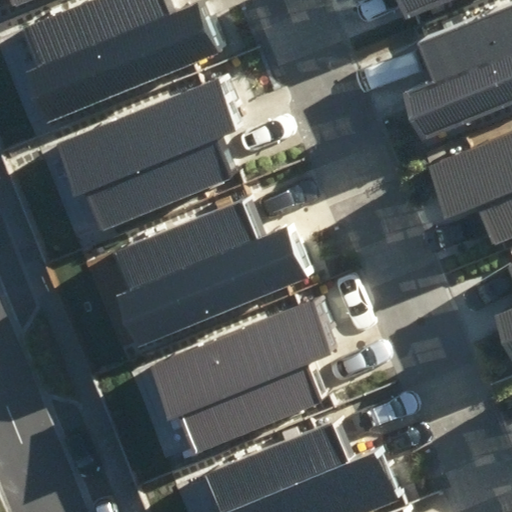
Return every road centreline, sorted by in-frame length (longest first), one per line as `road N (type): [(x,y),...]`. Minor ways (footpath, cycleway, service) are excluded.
road 1 (residential): [(272,0),(471,511)]
road 2 (residential): [(48,511),(0,398)]
